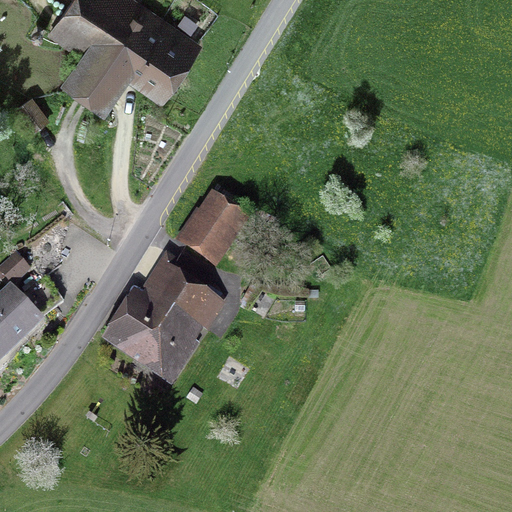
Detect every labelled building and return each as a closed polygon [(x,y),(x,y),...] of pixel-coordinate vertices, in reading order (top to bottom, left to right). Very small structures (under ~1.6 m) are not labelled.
[(107,0),(72,0),(50,34),(81,55),(79,58),(84,61),(68,85),(102,108),(130,65),(158,85),(189,40),(153,16),(146,26),(107,0)] [(33,131),(47,121),(30,99),(16,108),(33,131)] [(189,244),(210,258),(228,231),(235,236),(244,222),(237,218),(238,217),(218,202),(189,244)] [(150,313),(138,305),(117,337),(174,375),(195,343),(183,335),(209,295),(201,290),(206,282),(167,257),(151,282),(161,289),(156,297),(159,300),(150,313)] [(13,282),(26,270),(16,260),(4,271),(13,282)] [(11,291),(0,301),(0,354),(1,355),(38,320),(63,302),(45,276),(16,297),(11,291)]
